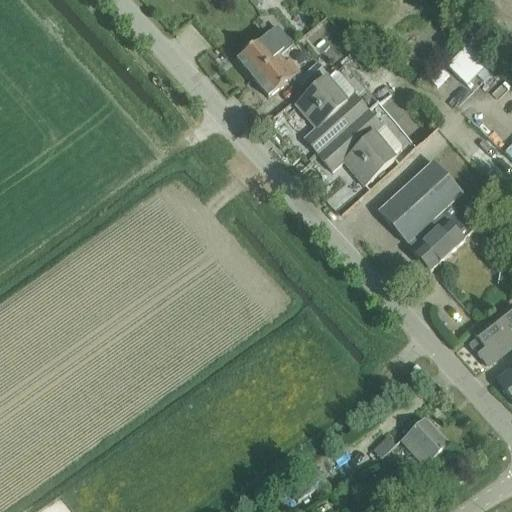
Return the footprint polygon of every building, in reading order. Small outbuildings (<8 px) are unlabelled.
[(273,44),(292,28),(276,9),(258,25),(268,38),(237,63),(268,101),(299,75),(289,63),(285,66),(274,53),(278,50),(273,44)] [(470,41),(445,67),(465,86),(490,59),(470,41)] [(327,76),(319,66),(296,85),(304,94),(327,76)] [(304,143),(318,159),(379,108),(346,68),(326,83),(296,109),(316,132),(304,143)] [(379,108),(318,159),(332,176),(344,166),(364,189),(395,164),(413,148),(379,108)] [(464,244),(463,243),(480,228),(468,216),(476,209),(464,196),(462,199),(433,167),(379,217),(413,255),(412,256),(430,275),(464,244)] [(500,278),(498,289),(510,291),(511,280),(500,278)] [(485,336),(470,348),(487,370),(503,357),(500,354),(508,347),(511,351),(511,308),(482,333),(485,336)] [(421,372),(417,367),(412,371),(416,376),(421,372)] [(511,403),(511,371),(497,383),(511,403)] [(425,471),(448,449),(425,423),(401,445),(425,471)] [(381,463),(396,450),(388,441),(373,454),(381,463)] [(298,506),(326,485),(317,472),(310,477),(288,492),(298,506)]
